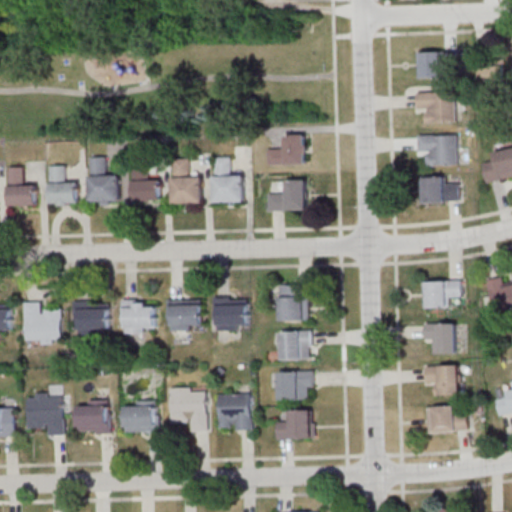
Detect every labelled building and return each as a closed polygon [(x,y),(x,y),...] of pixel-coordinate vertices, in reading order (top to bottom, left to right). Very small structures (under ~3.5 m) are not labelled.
[(420,52),(420,77),(451,77),(451,52),(420,52)] [(482,85),(507,85),(507,59),(483,58),(482,85)] [(419,92),(420,112),(429,111),(429,122),(459,121),(457,90),(419,92)] [(308,164),(308,134),(287,134),(287,147),(270,147),(270,164),(308,164)] [(459,134),(421,134),(421,154),(430,154),(430,165),(459,165),(459,134)] [(511,148),(495,152),(497,161),(486,163),(489,182),(511,177),(511,148)] [(90,157),(92,203),(122,202),(121,176),(108,176),(107,156),(90,157)] [(214,158),(215,203),(246,203),(245,176),(232,177),(231,157),(214,158)] [(173,159),(175,204),(205,204),(204,177),(191,178),(190,158),(173,159)] [(134,164),(135,202),(163,201),(162,181),(150,181),(149,164),(134,164)] [(51,166),(53,204),(80,203),(79,183),(67,183),(67,166),(51,166)] [(9,168),(11,206),(38,205),(38,185),(25,186),(25,168),(9,168)] [(424,176),(424,201),(461,201),(461,176),(424,176)] [(309,210),(309,179),(289,179),(289,192),(270,192),(270,210),(309,210)] [(495,305),(511,301),(511,304),(511,282),(510,283),(508,276),(489,280),(495,305)] [(426,281),(426,307),(454,307),(454,297),(464,297),(464,281),(426,281)] [(311,284),(281,284),(281,320),(311,320),(311,284)] [(169,300),(170,319),(172,319),(172,332),(192,331),(192,326),(203,326),(202,300),(184,301),(184,299),(169,300)] [(216,300),(217,319),(219,318),(219,331),(239,331),(238,326),(250,325),(249,300),(231,301),(231,299),(216,300)] [(123,300),(124,321),(126,321),(126,334),(146,333),(146,328),(157,328),(156,308),(148,308),(147,304),(138,304),(137,300),(123,300)] [(64,311),(45,311),(45,301),(28,301),(28,342),(64,342),(64,311)] [(77,303),(78,322),(80,322),(80,335),(100,334),(100,329),(111,329),(110,303),(92,304),(92,302),(77,303)] [(0,335),(1,335),(1,330),(12,330),(11,304),(0,304),(0,335)] [(459,353),(459,323),(426,323),(426,342),(437,342),(437,353),(459,353)] [(283,331),(283,359),(314,359),(314,331),(283,331)] [(439,394),(462,394),(462,365),(428,365),(428,384),(439,384),(439,394)] [(314,370),(281,370),(281,399),(314,399),(314,370)] [(502,414),(511,412),(511,381),(511,382),(511,385),(511,392),(498,395),(502,414)] [(209,386),(173,386),(173,421),(192,421),(192,431),(209,431),(209,386)] [(65,396),(66,434),(51,435),(51,423),(47,424),(47,428),(30,428),(29,398),(38,397),(37,393),(50,392),(50,397),(65,396)] [(221,429),(253,429),(253,393),(221,393),(221,429)] [(113,400),(80,400),(80,433),(113,433),(113,400)] [(161,400),(128,400),(128,431),(161,431),(161,400)] [(429,406),(431,432),(470,430),(469,413),(458,414),(458,405),(429,406)] [(0,408),(17,408),(18,437),(0,437),(0,408)] [(280,437),(316,437),(316,409),(292,409),(292,420),(280,420),(280,437)]
